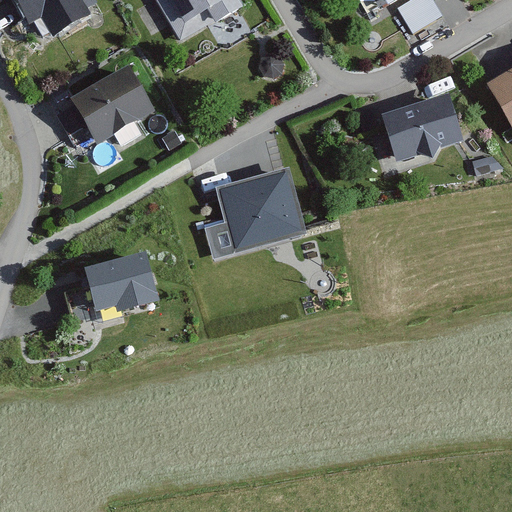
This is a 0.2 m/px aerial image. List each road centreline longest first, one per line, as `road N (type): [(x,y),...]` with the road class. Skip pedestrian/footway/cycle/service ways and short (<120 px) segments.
road 1 (residential): [(284,0),(325,68),(359,83),(391,76),(511,6)]
road 2 (residential): [(0,302),(32,175),(21,121),(0,79)]
